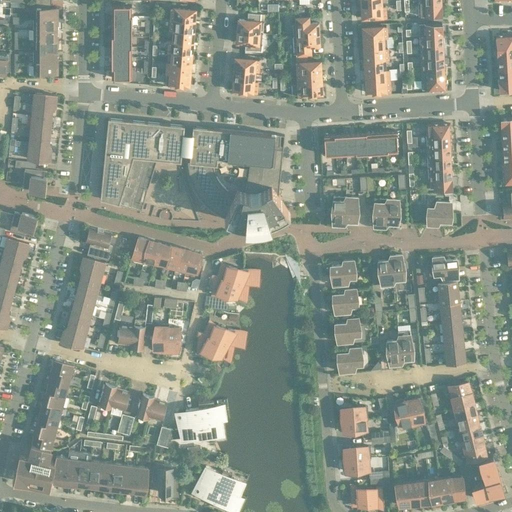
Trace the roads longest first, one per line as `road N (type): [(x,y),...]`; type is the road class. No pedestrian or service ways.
road 1 (residential): [(199,296),(177,382),(30,342)]
road 2 (residential): [(495,365),(323,379)]
road 3 (residential): [(482,239),(313,250)]
road 4 (residential): [(147,511),(0,489)]
road 5 (residential): [(209,249),(67,211)]
road 6 (residential): [(338,511),(330,496),(323,379)]
road 7 (residential): [(473,103),(342,110)]
road 8 (residential): [(323,379),(313,250)]
road 9 (residential): [(212,103),(84,92)]
road 10 (residential): [(30,342),(65,219)]
road 11 (residential): [(495,365),(482,239)]
road 12 (residential): [(0,464),(30,342)]
